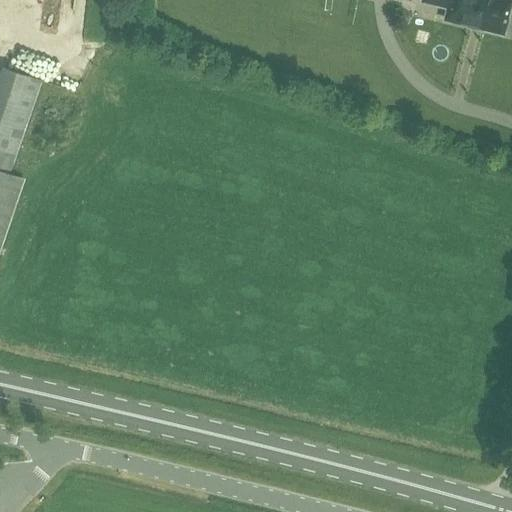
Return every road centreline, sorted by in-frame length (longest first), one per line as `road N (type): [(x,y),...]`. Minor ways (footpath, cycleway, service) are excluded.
road 1 (primary): [(501,509),(0,383)]
road 2 (unclassified): [(335,511),(56,445)]
